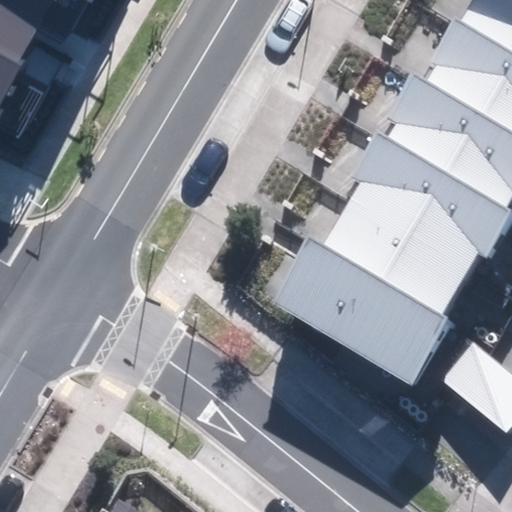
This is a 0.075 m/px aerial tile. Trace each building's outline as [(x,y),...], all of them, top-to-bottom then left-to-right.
[(0,0),(0,104),(57,0),(0,0)] [(270,300),(412,383),(450,318),(443,314),(480,251),(488,255),(511,214),(511,211),(508,209),(511,203),(511,0),(474,0),(461,23),(453,19),(429,60),(435,64),(426,81),(414,74),(387,119),(396,124),(387,139),(376,133),(351,176),(361,182),(323,247),(307,238),(270,300)] [(0,366),(58,378),(54,396),(135,411),(130,433),(182,443),(187,421),(280,439),(300,334),(135,303),(138,288),(0,261),(0,366)] [(441,380),(508,434),(511,428),(511,372),(473,341),(441,380)] [(135,511),(119,502),(112,511),(135,511)] [(511,511),(511,506),(478,503),(477,511),(511,511)]
